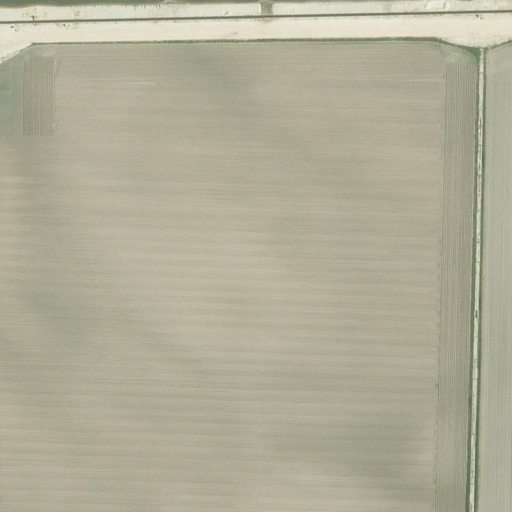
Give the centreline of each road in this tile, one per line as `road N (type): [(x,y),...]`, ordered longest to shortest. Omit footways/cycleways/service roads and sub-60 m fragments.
road 1 (track): [(0,34),(511,28)]
road 2 (track): [(472,511),(481,51)]
